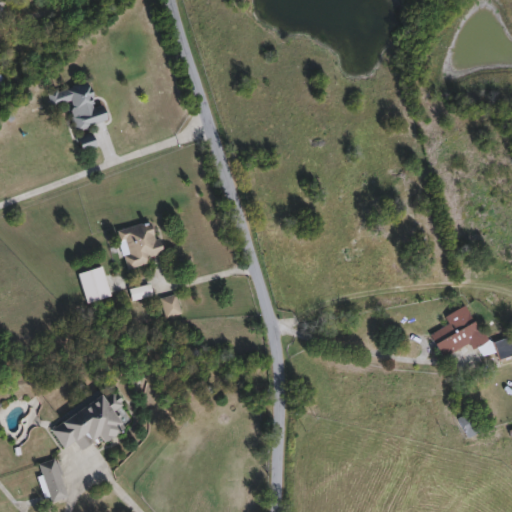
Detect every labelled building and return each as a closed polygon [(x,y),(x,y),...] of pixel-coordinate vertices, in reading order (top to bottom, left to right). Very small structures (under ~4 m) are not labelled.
[(109,123),(76,132),(69,104),(52,109),(48,94),(89,83),(95,107),(105,105),(109,123)] [(84,151),(81,140),(93,136),(96,148),(84,151)] [(150,265),(128,271),(117,233),(151,224),(157,246),(162,245),(164,255),(149,259),(150,265)] [(112,297),(88,305),(79,276),(103,268),(112,297)] [(131,291),(151,286),(154,297),(133,301),(131,291)] [(162,301),(177,297),(182,315),(167,319),(162,301)] [(485,347),(511,338),(511,357),(499,362),(495,347),(468,356),(473,370),(459,374),(453,357),(443,361),(437,343),(455,337),(448,315),(471,307),(485,347)] [(64,450),(52,428),(116,391),(124,406),(115,411),(126,431),(105,443),(102,439),(81,451),(77,443),(64,450)] [(458,421),(471,413),(482,432),(469,439),(458,421)] [(68,498),(51,503),(39,465),(56,460),(68,498)]
